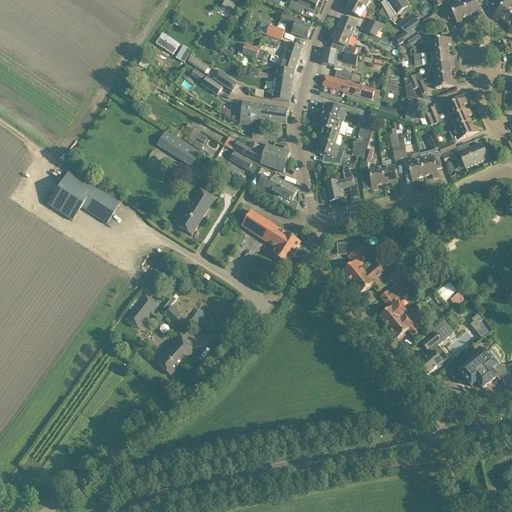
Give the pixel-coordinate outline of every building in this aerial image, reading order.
[(223,0),(221,5),(231,11),(237,0),(223,0)] [(292,0),(289,9),(301,14),(304,9),(314,13),(319,0),(318,0),(292,0)] [(368,5),(359,0),(352,0),(347,11),(360,19),(368,5)] [(403,0),(387,0),(398,15),(408,7),(403,0)] [(439,0),(432,0),(436,8),(442,5),(439,0)] [(461,0),(462,1),(468,17),(475,14),(477,17),(482,15),(478,5),(484,3),(482,0),(461,0)] [(500,18),(506,23),(511,15),(511,8),(503,0),(500,0),(496,5),(500,9),(493,17),(498,21),(500,18)] [(468,17),(462,1),(449,7),(449,6),(443,8),(448,20),(454,17),(457,25),(463,23),(462,20),(468,17)] [(383,8),(379,15),(387,19),(388,17),(383,8)] [(312,27),(306,25),(305,25),(306,24),(283,15),(281,22),(294,27),(292,34),(307,40),(312,27)] [(406,33),(419,24),(413,15),(397,26),(406,33)] [(343,19),(336,34),(351,40),(357,25),(343,19)] [(370,21),(367,27),(378,32),(381,27),(370,21)] [(261,24),(258,33),(282,40),(285,31),(261,24)] [(378,32),(367,27),(364,32),(375,38),(378,32)] [(399,46),(406,41),(417,34),(418,33),(415,29),(406,34),(406,33),(396,41),(399,46)] [(181,46),(161,32),(153,44),(173,57),(181,46)] [(343,53),(354,56),(357,49),(349,45),(351,40),(336,34),(332,43),(333,43),(331,49),(340,52),(343,53)] [(417,34),(406,41),(410,46),(420,39),(417,34)] [(430,41),(431,53),(431,54),(448,52),(448,45),(451,45),(451,39),(430,41)] [(179,53),(188,58),(195,46),(186,41),(179,53)] [(281,59),(277,69),(295,72),(297,64),(303,48),(286,42),(281,59)] [(258,59),(264,60),(267,52),(260,50),(260,49),(245,45),(242,55),(258,59)] [(354,56),(343,53),(340,53),(338,53),(324,50),(321,65),(335,68),(336,63),(345,65),(356,67),(358,56),(354,56)] [(427,66),(433,65),(453,63),(452,57),(449,58),(448,52),(431,54),(431,53),(421,54),(422,55),(414,56),(416,67),(427,66)] [(210,75),(214,69),(192,55),(188,61),(210,75)] [(141,60),(138,65),(146,69),(148,64),(141,60)] [(433,72),(434,76),(434,77),(451,75),(450,69),(454,69),(453,63),(433,65),(427,66),(428,72),(433,72)] [(277,69),(275,80),(293,82),(295,72),(277,69)] [(191,75),(203,84),(202,85),(218,96),(223,89),(207,78),(195,70),(191,75)] [(218,71),(212,79),(232,92),(238,85),(228,79),(229,78),(218,71)] [(337,71),(335,78),(352,82),(353,75),(337,71)] [(419,88),(417,83),(414,76),(407,79),(405,71),(403,71),(407,98),(418,101),(414,90),(419,88)] [(128,74),(123,82),(136,88),(140,81),(128,74)] [(423,81),(417,83),(419,88),(423,95),(429,93),(426,86),(435,82),(435,89),(446,88),(456,87),(455,81),(452,81),(451,75),(434,77),(434,76),(423,81)] [(374,90),(345,82),(325,76),(322,86),(371,100),(374,90)] [(143,80),(140,86),(146,89),(149,83),(143,80)] [(275,80),(272,100),(280,102),(290,103),(293,82),(275,80)] [(434,126),(450,119),(450,118),(469,110),(466,111),(463,106),(467,104),(463,96),(454,100),(455,103),(445,107),(448,114),(446,115),(444,114),(439,116),(435,107),(433,107),(428,109),(430,114),(429,114),(424,117),(428,128),(434,126)] [(409,101),(407,110),(405,121),(418,124),(420,114),(418,114),(419,112),(419,113),(421,104),(409,101)] [(277,123),(287,125),(289,109),(279,108),(243,102),(237,102),(236,110),(242,110),(241,118),(240,124),(252,127),(253,120),(277,123)] [(320,116),(325,118),(338,121),(341,110),(324,104),(320,116)] [(450,118),(450,119),(455,129),(471,122),(468,116),(471,115),(469,110),(450,118)] [(364,139),(367,129),(368,126),(362,125),(364,120),(362,115),(360,115),(357,124),(357,123),(356,127),(361,128),(358,137),(364,139)] [(339,134),(343,136),(347,124),(338,121),(325,118),(321,129),(322,130),(322,129),(339,135),(339,134)] [(471,122),(455,129),(458,136),(454,137),(456,142),(460,140),(479,132),(476,127),(473,128),(471,122)] [(200,133),(195,129),(189,125),(183,134),(186,136),(184,140),(201,151),(204,147),(195,141),(200,133)] [(318,141),(323,143),(336,146),(339,134),(339,135),(322,129),(322,130),(318,141)] [(363,142),(369,144),(373,131),(367,129),(364,139),(363,142)] [(401,159),(397,135),(396,129),(392,130),(393,135),(391,136),(393,148),(392,148),(394,160),(401,159)] [(167,131),(157,145),(191,168),(201,153),(167,131)] [(257,139),(264,140),(277,142),(278,135),(258,133),(257,139)] [(403,134),(397,135),(401,159),(407,158),(405,146),(403,134)] [(433,152),(439,149),(439,148),(434,137),(428,139),(433,152)] [(264,156),(251,149),(249,148),(238,142),(233,149),(247,157),(256,160),(262,162),(261,165),(274,170),(284,173),(287,163),(264,156)] [(359,154),(365,156),(367,151),(369,144),(363,142),(362,145),(359,154)] [(439,149),(442,155),(457,149),(454,142),(439,148),(439,149)] [(323,143),(319,155),(324,156),(322,164),(340,166),(345,149),(336,146),(323,143)] [(252,144),(251,149),(264,156),(287,163),(290,153),(267,146),(266,149),(259,147),(252,144)] [(358,158),(359,154),(362,145),(356,144),(352,156),(358,158)] [(367,151),(365,156),(363,162),(362,171),(364,171),(365,180),(370,180),(372,190),(377,190),(377,186),(385,185),(383,168),(370,170),(369,164),(370,162),(373,163),(375,156),(372,156),(373,152),(371,152),(373,145),(369,144),(367,151)] [(457,149),(442,155),(445,161),(450,158),(452,160),(454,160),(456,159),(457,158),(457,155),(459,155),(465,169),(488,159),(482,144),(470,149),(468,144),(457,149)] [(266,171),(259,167),(235,152),(230,160),(249,172),(249,171),(252,173),(251,175),(253,176),(251,179),(252,179),(257,182),(258,183),(257,185),(266,191),(267,190),(277,194),(274,198),(288,208),(296,211),(299,204),(292,202),(298,191),(274,177),(271,182),(263,177),(266,171)] [(425,177),(421,160),(419,154),(414,155),(410,163),(408,164),(412,184),(418,182),(417,179),(425,177)] [(439,156),(421,160),(425,177),(432,176),(433,179),(439,178),(437,171),(442,170),(439,156)] [(383,168),(385,185),(392,185),(392,188),(398,187),(396,167),(392,167),(391,161),(382,162),(383,168)] [(234,168),(231,173),(238,177),(241,172),(234,168)] [(47,205),(64,215),(72,221),(81,208),(106,224),(120,204),(94,187),(69,171),(47,205)] [(252,179),(249,184),(256,188),(257,185),(258,183),(257,182),(252,179)] [(340,200),(338,190),(350,188),(352,198),(351,198),(353,205),(359,204),(357,185),(355,185),(354,179),(346,180),(337,182),(337,180),(326,183),(330,202),(331,202),(333,210),(344,208),(342,199),(340,200)] [(192,236),(206,213),(210,208),(216,199),(201,189),(195,199),(192,204),(177,227),(192,236)] [(301,243),(252,211),(243,227),(276,249),(272,255),(279,260),(278,261),(285,265),(286,264),(288,265),(301,243)] [(345,256),(356,247),(354,243),(344,244),(345,255),(345,256)] [(343,272),(352,283),(364,273),(365,273),(369,270),(360,259),(368,253),(362,246),(348,257),(353,263),(351,264),(352,265),(343,272)] [(438,250),(434,254),(437,259),(442,255),(438,250)] [(432,256),(429,258),(435,266),(438,263),(432,256)] [(364,273),(352,283),(361,294),(371,285),(376,292),(383,287),(377,280),(385,274),(377,263),(369,270),(365,273),(364,273)] [(388,278),(395,287),(413,271),(406,263),(388,278)] [(380,318),(389,328),(401,318),(402,319),(406,315),(409,313),(398,300),(400,298),(399,297),(408,290),(409,291),(429,275),(421,265),(413,271),(395,287),(381,298),(385,303),(390,309),(388,311),(380,318)] [(250,271),(247,277),(253,281),(257,275),(250,271)] [(447,274),(441,279),(444,283),(451,278),(447,274)] [(437,292),(445,301),(457,291),(450,282),(437,292)] [(450,300),(458,309),(468,300),(461,291),(450,300)] [(145,296),(127,318),(140,328),(157,306),(145,296)] [(172,304),(163,313),(181,330),(188,323),(180,315),(182,313),(172,304)] [(401,318),(389,328),(393,334),(393,336),(395,339),(397,339),(398,339),(406,333),(408,331),(413,337),(420,332),(423,329),(418,322),(414,325),(410,320),(406,315),(402,319),(401,318)] [(435,334),(430,338),(422,345),(427,351),(428,350),(431,354),(418,365),(427,376),(437,368),(439,369),(442,366),(442,364),(443,363),(437,356),(441,353),(437,348),(454,333),(444,321),(432,331),(435,334)] [(486,329),(479,335),(481,338),(488,332),(486,329)] [(163,369),(170,376),(197,349),(189,342),(183,336),(157,363),(163,369)] [(469,356),(467,357),(467,361),(465,363),(467,366),(457,374),(469,389),(477,382),(483,389),(498,377),(500,380),(503,379),(509,394),(511,393),(511,366),(508,368),(507,367),(504,365),(501,365),(498,366),(486,351),(478,358),(475,354),(473,356),(469,356)]
